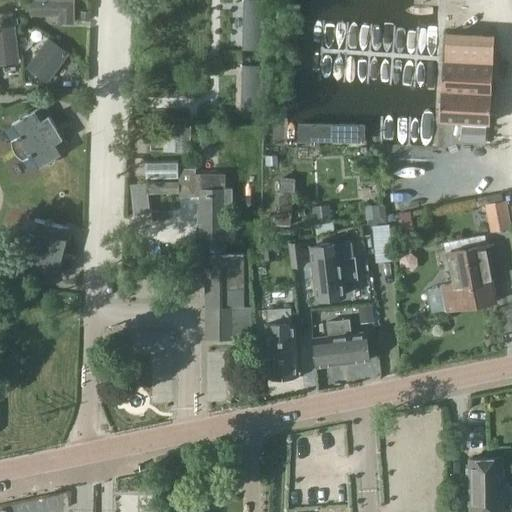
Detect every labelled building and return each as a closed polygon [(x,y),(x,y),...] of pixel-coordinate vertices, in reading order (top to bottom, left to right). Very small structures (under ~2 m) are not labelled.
[(75,22),(75,0),(30,0),(30,15),(59,14),(59,22),(75,22)] [(244,0),(243,49),(266,50),(267,0),(244,0)] [(81,21),(91,21),(91,11),(81,11),(81,21)] [(0,64),(21,62),(16,25),(0,26),(0,64)] [(48,82),(70,52),(49,36),(26,67),(48,82)] [(493,93),(495,62),(445,60),(444,90),(493,93)] [(243,64),(242,115),(265,116),(267,66),(243,64)] [(41,83),(28,84),(29,93),(42,92),(41,83)] [(492,123),(493,93),(444,90),(442,120),(492,123)] [(41,112),(38,107),(7,126),(15,139),(20,136),(31,154),(26,157),(33,170),(64,151),(62,147),(68,143),(47,108),(41,112)] [(226,113),(207,112),(206,124),(225,125),(226,113)] [(190,150),(191,124),(132,122),(132,136),(176,138),(176,150),(190,150)] [(299,123),(299,140),(335,140),(364,141),(365,124),(299,123)] [(464,124),(463,142),(482,143),(483,125),(464,124)] [(246,174),(245,129),(233,130),(234,173),(225,173),(195,174),(195,169),(180,169),(180,182),(152,182),(152,192),(180,192),(180,195),(201,195),(201,247),(212,246),(212,249),(214,249),(214,253),(226,252),(225,207),(232,207),(232,188),(225,188),(225,186),(243,185),(243,174),(246,174)] [(291,225),(295,178),(281,177),(277,224),(291,225)] [(388,214),(400,213),(397,187),(385,189),(388,214)] [(493,231),(511,227),(511,219),(508,199),(487,203),(493,231)] [(321,231),(333,230),(331,208),(316,210),(318,225),(321,225),(321,231)] [(411,210),(401,212),(404,230),(414,228),(411,210)] [(56,271),(66,232),(59,230),(61,225),(26,216),(22,230),(28,231),(27,233),(29,234),(25,251),(23,250),(22,252),(17,251),(13,265),(48,274),(49,269),(56,271)] [(293,266),(305,265),(302,241),(290,243),(293,266)] [(341,258),(339,244),(311,247),(317,298),(345,295),(344,280),(358,278),(355,256),(341,258)] [(448,310),(498,300),(487,244),(450,251),(456,282),(443,284),(448,310)] [(253,262),(270,260),(269,248),(251,250),(253,262)] [(244,306),(244,252),(226,252),(214,253),(215,268),(209,268),(210,337),(233,336),(233,338),(254,338),(254,337),(253,337),(252,306),(244,306)] [(361,322),(375,321),(373,304),(360,305),(361,322)] [(292,322),(291,308),(269,309),(270,324),(267,324),(270,375),(298,374),(295,322),(292,322)] [(352,333),(350,319),(328,321),(330,336),(315,338),(318,366),(370,359),(366,332),(352,333)] [(437,416),(422,417),(425,456),(439,455),(437,416)] [(511,496),(511,485),(503,484),(502,456),(471,458),(472,511),(503,509),(503,496),(511,496)]
